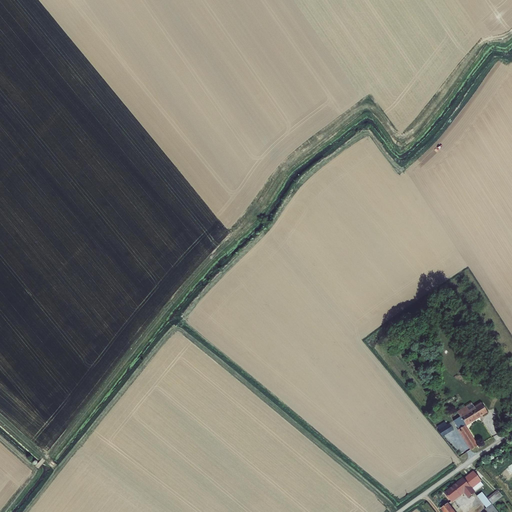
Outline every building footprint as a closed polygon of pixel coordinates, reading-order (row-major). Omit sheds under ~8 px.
[(464,407),(452,414),(456,420),(449,424),(466,452),(473,448),(461,429),(482,414),(477,406),(467,412),(464,407)] [(483,485),(473,472),(464,479),(463,479),(445,494),(452,502),(464,492),(469,497),(475,493),(474,492),(483,485)] [(498,511),(482,492),(477,496),(487,508),(486,509),(487,511),(498,511)] [(503,496),(498,500),(502,506),(507,502),(503,496)] [(502,506),(498,500),(493,504),(497,510),(502,506)]
